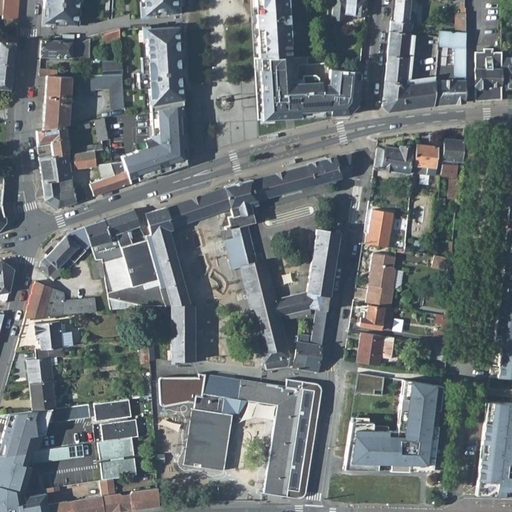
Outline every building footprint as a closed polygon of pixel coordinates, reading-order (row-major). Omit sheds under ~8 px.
[(0,0),(0,13),(2,14),(2,17),(17,19),(18,0),(0,0)] [(43,0),(42,8),(45,8),(44,23),(77,25),(78,10),(76,10),(77,0),(43,0)] [(141,0),(142,15),(176,13),(175,0),(141,0)] [(254,0),(259,57),(290,57),(289,43),(290,43),(287,0),(254,0)] [(344,13),(365,15),(366,0),(333,0),(331,18),(344,20),(344,13)] [(408,0),(395,0),(393,21),(390,20),(389,31),(392,31),(410,33),(411,22),(415,23),(416,13),(408,12),(408,0)] [(455,31),(465,33),(465,13),(460,13),(455,13),(455,31)] [(177,27),(144,28),(146,57),(144,57),(145,72),(141,73),(137,73),(138,81),(139,81),(140,89),(149,88),(150,106),(182,101),(181,86),(182,86),(181,71),(182,71),(181,49),(180,49),(179,41),(178,41),(177,27)] [(104,42),(121,37),(120,29),(102,35),(104,42)] [(387,111),(431,105),(434,81),(404,84),(410,33),(392,31),(389,31),(381,105),(387,111)] [(431,105),(464,101),(464,80),(465,33),(455,31),(438,31),(438,37),(437,45),(453,46),(453,75),(453,80),(434,80),(434,81),(431,105)] [(410,33),(404,84),(434,81),(434,80),(434,76),(408,79),(413,34),(410,33)] [(70,57),(88,57),(89,39),(79,42),(40,40),(39,56),(70,58),(70,57)] [(0,88),(9,89),(14,43),(0,41),(0,88)] [(482,101),(501,99),(501,85),(501,58),(501,52),(492,52),(492,48),(483,48),(483,52),(474,52),(474,97),(482,97),(482,101)] [(358,86),(359,72),(330,70),(329,77),(331,77),(330,84),(321,85),(320,83),(319,83),(318,79),(315,76),(298,77),(291,77),(291,67),(298,66),(314,65),(314,57),(290,57),(259,57),(263,111),(265,111),(265,119),(269,118),(287,117),(287,113),(293,113),(293,117),(300,116),(300,112),(330,110),(331,114),(349,113),(356,104),(357,94),(354,94),(355,85),(358,86)] [(507,88),(511,87),(511,65),(510,65),(510,58),(501,58),(501,85),(507,85),(507,88)] [(104,62),(104,75),(122,75),(122,62),(104,62)] [(42,127),(67,122),(68,104),(71,105),(72,97),(69,97),(70,76),(52,76),(46,75),(42,127)] [(110,110),(123,107),(122,75),(104,75),(78,75),(78,91),(94,91),(94,88),(108,88),(110,110)] [(97,141),(107,139),(103,118),(94,120),(97,141)] [(67,153),(68,153),(64,125),(42,129),(36,130),(37,146),(50,145),(51,155),(67,153)] [(442,139),(439,176),(455,177),(456,161),(461,161),(462,140),(442,139)] [(462,140),(461,161),(476,162),(477,152),(478,141),(462,140)] [(144,170),(176,159),(171,147),(162,150),(160,143),(144,149),(142,143),(114,147),(117,161),(119,161),(118,151),(135,149),(144,170)] [(415,144),(412,165),(412,173),(434,175),(437,146),(415,144)] [(376,148),(373,165),(381,167),(381,169),(408,173),(412,148),(399,146),(398,149),(384,146),(384,149),(376,148)] [(109,163),(117,161),(114,147),(100,150),(94,151),(95,165),(109,163)] [(74,169),(95,166),(95,165),(94,151),(81,152),(72,153),(74,169)] [(62,179),(71,178),(67,153),(51,155),(39,157),(42,181),(62,179)] [(161,293),(165,306),(170,305),(154,251),(172,245),(168,229),(171,228),(170,227),(229,207),(231,216),(227,217),(230,225),(224,227),(225,230),(221,231),(223,240),(224,240),(233,237),(233,238),(241,237),(239,226),(247,224),(254,222),(249,202),(340,177),(339,176),(347,174),(350,154),(335,158),(334,156),(307,163),(307,164),(250,181),(250,179),(223,186),(224,188),(165,208),(165,207),(144,213),(150,233),(144,235),(145,239),(161,293)] [(93,195),(129,183),(122,161),(119,161),(117,161),(109,163),(113,175),(89,184),(93,195)] [(448,178),(446,198),(455,199),(457,179),(448,178)] [(56,208),(76,201),(72,187),(71,184),(64,187),(62,179),(42,181),(45,200),(56,208)] [(76,201),(86,198),(81,184),(72,187),(76,201)] [(133,208),(83,226),(90,245),(95,260),(101,260),(102,259),(103,268),(107,299),(142,307),(144,307),(146,307),(165,306),(161,293),(145,239),(132,244),(127,230),(139,225),(133,208)] [(366,233),(364,243),(387,247),(393,212),(372,209),(368,234),(366,233)] [(251,242),(247,224),(239,226),(241,237),(233,238),(233,237),(224,240),(226,248),(251,242)] [(39,267),(53,279),(62,269),(59,266),(62,262),(68,268),(90,245),(83,226),(69,231),(40,261),(39,267)] [(316,228),(306,292),(309,307),(316,308),(310,343),(307,343),(308,335),(297,333),(292,367),(303,369),(307,365),(308,365),(311,370),(316,371),(338,231),(316,228)] [(434,241),(433,255),(446,257),(450,258),(451,241),(445,240),(445,250),(440,249),(440,241),(434,241)] [(239,267),(266,369),(287,367),(289,357),(279,316),(275,300),(264,259),(256,262),(254,252),(253,252),(251,242),(226,248),(232,269),(239,267)] [(154,251),(170,305),(189,305),(172,245),(154,251)] [(394,256),(372,252),(369,270),(374,271),(373,275),(369,275),(367,284),(368,285),(365,302),(383,305),(390,306),(392,289),(393,288),(389,287),(391,276),(394,274),(395,269),(393,266),(394,256)] [(413,252),(412,263),(443,269),(446,257),(433,255),(413,252)] [(0,298),(6,301),(12,269),(1,260),(0,259),(0,298)] [(91,261),(93,278),(103,277),(101,260),(95,260),(91,261)] [(511,266),(501,265),(495,330),(494,338),(501,339),(496,377),(511,377),(511,266)] [(393,288),(392,289),(400,282),(402,270),(395,269),(394,274),(391,276),(389,287),(393,288)] [(34,281),(24,318),(95,311),(94,297),(64,300),(64,293),(34,281)] [(283,315),(284,320),(311,314),(309,307),(306,292),(275,300),(279,316),(283,315)] [(170,305),(170,360),(193,360),(193,305),(190,305),(189,305),(170,305)] [(360,317),(359,325),(379,329),(379,328),(388,330),(392,306),(390,306),(383,305),(382,307),(367,305),(365,318),(360,317)] [(450,316),(434,313),(432,322),(441,324),(439,332),(434,331),(432,342),(434,343),(446,345),(450,316)] [(34,323),(36,339),(39,339),(40,348),(61,345),(71,344),(70,331),(64,332),(63,324),(59,324),(59,320),(34,323)] [(393,337),(360,332),(356,362),(378,365),(379,357),(390,358),(393,337)] [(129,338),(130,346),(139,345),(148,345),(148,336),(129,338)] [(446,345),(434,343),(432,358),(445,360),(446,345)] [(26,360),(29,382),(31,382),(51,379),(52,379),(50,356),(62,355),(61,345),(40,348),(35,348),(36,359),(26,360)] [(139,345),(140,364),(149,363),(149,360),(148,345),(139,345)] [(358,373),(355,391),(382,395),(383,376),(358,373)] [(192,408),(183,464),(193,465),(193,463),(200,464),(199,466),(222,470),(231,414),(237,415),(239,399),(276,404),(262,492),(285,495),(301,389),(204,374),(201,393),(203,393),(202,396),(195,395),(193,408),(192,408)] [(131,391),(132,398),(142,397),(151,396),(150,377),(142,377),(143,390),(131,391)] [(342,469),(431,472),(443,383),(401,377),(396,417),(350,414),(342,469)] [(163,430),(178,430),(180,379),(165,378),(163,430)] [(30,396),(32,410),(54,408),(51,379),(31,382),(32,396),(30,396)] [(130,416),(128,399),(93,403),(95,420),(130,416)] [(511,402),(486,401),(476,480),(475,496),(511,495),(511,402)] [(32,410),(8,413),(0,439),(0,453),(31,450),(38,449),(46,422),(89,417),(88,403),(54,408),(32,410)] [(131,437),(137,436),(135,419),(100,423),(102,441),(131,437)] [(102,441),(97,441),(99,459),(133,454),(131,437),(102,441)] [(38,449),(31,450),(32,462),(83,456),(82,443),(38,449)] [(31,450),(0,454),(0,495),(23,492),(32,463),(32,462),(31,450)] [(133,457),(99,462),(101,479),(136,475),(133,457)] [(101,495),(104,511),(114,511),(158,506),(157,487),(131,491),(129,493),(121,494),(118,493),(114,493),(112,478),(99,480),(101,495)] [(45,493),(47,511),(104,511),(101,495),(67,501),(66,500),(61,501),(58,486),(44,488),(45,493)] [(0,511),(47,511),(45,493),(24,497),(23,492),(0,495),(0,511)]
